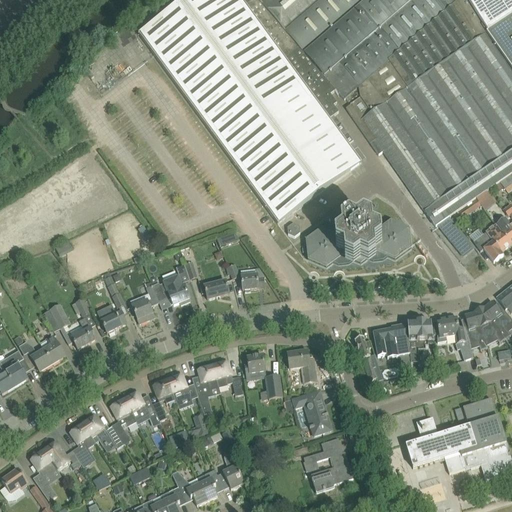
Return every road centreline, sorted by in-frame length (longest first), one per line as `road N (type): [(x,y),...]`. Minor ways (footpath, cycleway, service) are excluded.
road 1 (residential): [(0,441),(61,398),(161,347),(335,314)]
road 2 (residential): [(335,314),(461,303),(511,273)]
road 3 (residential): [(511,373),(360,416)]
